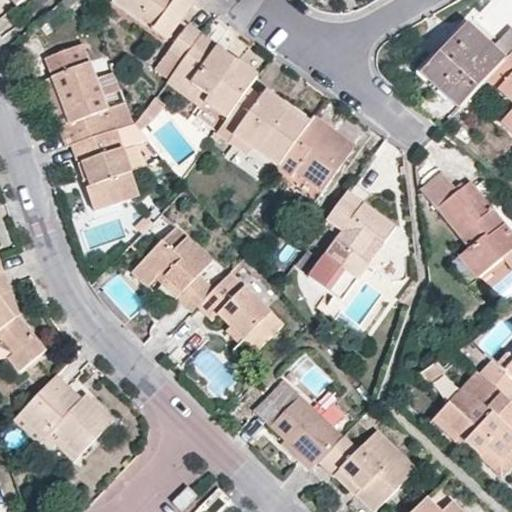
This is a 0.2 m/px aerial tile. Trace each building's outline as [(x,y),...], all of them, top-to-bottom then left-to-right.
[(115,0),(114,3),(165,40),(196,0),(115,0)] [(469,25),(429,68),(446,86),(442,90),(461,109),(488,79),(494,73),(507,60),(511,53),(511,27),(492,47),(469,25)] [(201,35),(189,26),(156,68),(171,78),(175,72),(201,35)] [(201,35),(175,72),(208,97),(203,103),(227,121),(250,89),(258,77),(201,35)] [(46,80),(57,77),(70,122),(61,126),(67,146),(71,145),(77,143),(115,131),(99,80),(89,49),(40,63),(46,80)] [(494,73),(488,79),(511,101),(511,110),(504,121),(511,128),(511,53),(507,60),(494,73)] [(429,68),(420,78),(438,94),(442,90),(446,86),(429,68)] [(171,78),(167,82),(200,107),(203,103),(208,97),(175,72),(171,78)] [(115,76),(99,80),(115,131),(117,131),(138,124),(126,102),(122,95),(115,76)] [(57,77),(46,80),(61,126),(70,122),(57,77)] [(234,135),(250,145),(279,168),(308,127),(282,107),(284,104),(266,90),(260,96),(250,89),(227,121),(218,132),(228,140),(234,135)] [(138,124),(146,135),(164,109),(154,101),(138,124)] [(308,127),(314,119),(287,101),(284,104),(282,107),(308,127)] [(323,191),(350,152),(325,134),(330,127),(316,116),(314,119),(308,127),(279,168),(291,176),(295,171),(323,191)] [(330,127),(325,134),(350,152),(354,145),(330,127)] [(92,213),(137,197),(117,131),(115,131),(77,143),(83,163),(77,165),(84,187),(92,213)] [(245,153),(250,145),(234,135),(228,140),(245,153)] [(77,143),(71,145),(77,165),(83,163),(77,143)] [(461,191),(445,173),(423,191),(437,210),(439,208),(461,191)] [(502,258),(511,249),(511,233),(471,183),(461,191),(439,208),(471,248),(462,257),(477,278),(502,258)] [(327,220),(342,232),(310,279),(342,302),(370,265),(361,258),(376,239),(385,245),(397,227),(348,192),(327,220)] [(141,234),(153,222),(145,215),(134,228),(141,234)] [(199,278),(213,263),(177,227),(133,271),(147,286),(157,277),(163,271),(182,291),(178,296),(193,311),(197,307),(213,290),(199,278)] [(511,249),(502,258),(511,270),(511,269),(511,249)] [(178,296),(182,291),(163,271),(157,277),(178,296)] [(0,274),(0,340),(2,341),(7,346),(16,355),(12,358),(23,372),(46,353),(21,320),(5,273),(3,273),(0,274)] [(258,353),(283,326),(229,274),(213,290),(197,307),(213,323),(220,315),(231,326),(245,341),(258,353)] [(239,347),(245,341),(231,326),(226,332),(239,347)] [(494,359),(480,372),(507,398),(511,393),(511,352),(499,363),(494,359)] [(442,360),(424,366),(436,398),(453,391),(442,360)] [(480,372),(478,370),(430,422),(452,442),(458,436),(466,443),(478,454),(485,446),(501,461),(511,451),(511,449),(511,402),(507,398),(480,372)] [(41,435),(48,428),(51,424),(64,436),(60,440),(76,455),(111,418),(84,392),(79,397),(75,401),(64,391),(69,387),(53,372),(38,388),(16,411),(41,435)] [(333,429),(319,417),(282,381),(253,411),(283,440),(301,455),(295,458),(309,472),(317,464),(342,438),(333,429)] [(75,401),(79,397),(69,387),(64,391),(75,401)] [(332,404),(319,417),(333,429),(345,417),(332,404)] [(51,424),(48,428),(60,440),(64,436),(51,424)] [(370,511),(375,511),(416,470),(378,432),(360,449),(345,435),(342,438),(317,464),(333,479),(335,476),(341,470),(362,491),(356,497),(370,511)] [(459,449),(466,443),(458,436),(452,442),(459,449)] [(295,458),(301,455),(283,440),(280,444),(295,458)] [(502,476),(511,465),(511,451),(501,461),(485,446),(478,454),(502,476)] [(356,497),(362,491),(341,470),(335,476),(356,497)] [(172,500),(182,509),(195,496),(185,487),(172,500)] [(465,511),(453,501),(441,511),(427,497),(412,511),(465,511)]
